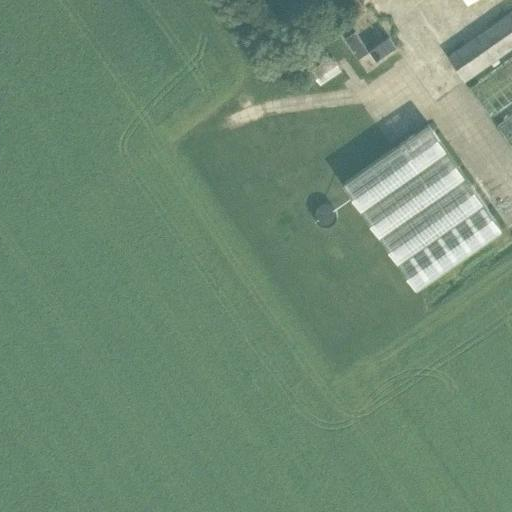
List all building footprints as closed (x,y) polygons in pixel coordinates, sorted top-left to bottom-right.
[(467,80),(511,48),(511,11),(449,56),(467,80)] [(389,44),(399,60),(418,48),(409,32),(389,44)] [(343,70),(334,55),(311,71),(322,84),(343,70)] [(511,57),(469,89),(491,119),(511,104),(511,57)] [(418,290),(503,230),(428,124),(343,184),(418,290)]
